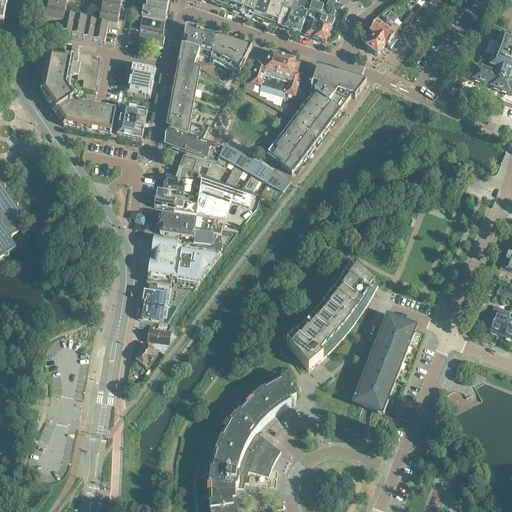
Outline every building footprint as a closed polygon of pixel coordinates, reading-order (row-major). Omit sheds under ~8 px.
[(0,0),(0,24),(4,25),(8,0),(0,0)] [(145,0),(145,1),(143,10),(133,8),(131,16),(141,18),(141,19),(143,19),(165,24),(169,0),(145,0)] [(229,0),(211,0),(211,3),(230,10),(234,2),(229,0)] [(254,19),(260,0),(229,0),(234,2),(230,10),(254,19)] [(266,23),(274,0),(260,0),(254,19),(266,23)] [(278,27),(283,12),(287,0),(274,0),(266,23),(278,27)] [(301,35),(312,3),(313,0),(287,0),(283,12),(287,13),(282,29),(300,36),(300,35),(301,35)] [(65,18),(68,6),(50,2),(45,24),(63,27),(65,18)] [(117,29),(121,7),(103,3),(99,25),(108,27),(117,29)] [(323,7),(312,3),(301,35),(313,40),(313,41),(319,24),(323,15),(324,12),(322,12),(323,7)] [(335,19),(323,15),(319,24),(313,41),(325,45),(335,19)] [(83,40),(86,22),(65,18),(63,27),(61,36),(83,40)] [(163,37),(165,24),(143,19),(140,33),(163,37)] [(377,25),(366,39),(370,42),(366,48),(377,57),(386,46),(388,48),(391,50),(397,41),(394,39),(395,39),(393,37),(398,30),(386,20),(380,28),(377,25)] [(105,45),(108,29),(108,27),(99,25),(86,22),(83,40),(105,45)] [(200,52),(205,34),(188,29),(187,29),(186,29),(186,30),(185,31),(183,46),(200,52)] [(217,39),(218,38),(205,34),(200,52),(198,56),(210,60),(212,56),(217,39)] [(165,39),(160,38),(140,35),(139,40),(129,39),(128,45),(139,46),(158,49),(158,50),(161,51),(161,50),(163,50),(165,39)] [(218,39),(217,39),(212,56),(210,60),(211,60),(211,59),(214,61),(212,64),(236,77),(237,74),(238,74),(252,49),(248,48),(248,49),(241,47),(242,46),(241,45),(240,46),(237,45),(237,44),(236,44),(235,45),(232,44),(232,43),(231,42),(230,43),(224,41),(224,40),(223,40),(222,41),(218,39)] [(511,42),(508,41),(502,59),(496,74),(478,67),(472,82),(491,88),(490,89),(509,96),(509,95),(511,96),(511,79),(510,79),(511,73),(511,42)] [(183,47),(181,58),(197,63),(198,62),(196,62),(198,56),(200,52),(183,46),(182,47),(183,47)] [(47,58),(45,71),(46,71),(45,76),(44,76),(41,94),(64,128),(111,137),(111,135),(117,136),(122,113),(120,113),(123,95),(127,96),(127,97),(150,101),(156,71),(133,67),(128,89),(121,88),(116,111),(80,104),(69,88),(71,76),(78,78),(77,81),(84,82),(82,89),(95,91),(99,69),(96,68),(98,62),(91,61),(92,58),(67,53),(64,54),(64,57),(65,59),(71,60),(71,63),(47,58)] [(265,54),(265,55),(262,65),(258,63),(251,85),(258,87),(285,95),(295,98),(302,76),(297,75),(300,65),(295,63),(295,62),(270,55),(270,56),(265,54)] [(186,154),(218,165),(223,150),(223,149),(220,148),(219,149),(215,147),(205,143),(210,135),(211,135),(219,119),(221,116),(223,113),(224,109),(225,110),(235,91),(234,91),(200,72),(179,64),(166,133),(164,146),(186,154)] [(280,168),(292,176),(299,166),(298,166),(301,162),(304,163),(307,159),(308,160),(308,159),(305,157),(308,152),(311,154),(314,150),(315,151),(315,150),(312,148),(315,143),(318,145),(321,141),(322,142),(322,141),(319,138),(322,134),(325,136),(328,132),(328,133),(329,132),(326,129),(329,125),(331,127),(335,123),(335,124),(336,123),(333,120),(336,116),(338,118),(342,114),(343,114),(341,112),(351,98),(355,100),(367,85),(317,70),(313,86),(309,85),(309,86),(310,87),(311,88),(312,89),(313,90),(313,91),(314,91),(316,92),(268,154),(282,165),(280,168)] [(122,109),(122,113),(117,136),(117,138),(142,143),(144,132),(145,128),(145,124),(146,124),(148,114),(139,112),(122,109)] [(224,147),(223,149),(223,150),(218,165),(212,181),(225,185),(235,168),(242,157),(224,147)] [(212,181),(218,165),(186,154),(180,170),(212,181)] [(258,166),(242,157),(235,168),(225,185),(243,191),(251,177),(258,166)] [(274,175),(258,166),(251,177),(243,191),(261,198),(267,186),(274,175)] [(190,174),(180,171),(175,169),(172,178),(166,177),(164,190),(168,191),(176,192),(176,195),(183,196),(183,193),(190,174)] [(290,185),(274,175),(267,186),(261,198),(277,203),(290,185)] [(253,198),(201,180),(197,206),(198,206),(196,216),(225,221),(231,204),(249,210),(253,198)] [(0,260),(3,258),(8,259),(9,255),(16,250),(11,243),(12,239),(19,234),(14,227),(15,223),(22,218),(18,211),(18,206),(14,205),(5,192),(6,187),(1,186),(0,185),(0,260)] [(169,201),(170,193),(157,191),(156,199),(156,200),(155,209),(154,209),(196,216),(198,206),(197,206),(169,201)] [(218,225),(159,215),(157,229),(161,230),(160,234),(159,235),(189,240),(189,245),(221,254),(221,250),(216,249),(215,251),(214,251),(216,237),(221,238),(222,230),(217,229),(218,225)] [(154,239),(147,286),(171,290),(172,282),(177,283),(198,287),(221,257),(183,251),(184,244),(183,243),(154,239)] [(511,252),(509,251),(507,256),(506,255),(504,261),(505,261),(502,269),(511,272),(511,252)] [(367,308),(371,301),(372,298),(378,288),(352,263),(349,270),(345,277),(344,280),(340,287),(338,289),(334,296),(332,299),(327,305),(325,308),(320,314),(318,317),(313,323),(311,325),(305,331),(303,333),(297,338),(295,340),(286,347),(306,371),(307,371),(309,373),(314,368),(320,363),(323,361),(330,354),(332,352),(338,346),(340,344),(345,338),(347,335),(354,327),(359,320),(360,317),(367,308)] [(144,290),(141,308),(176,313),(189,293),(148,286),(147,291),(144,290)] [(168,327),(176,313),(141,308),(139,322),(168,327)] [(501,338),(509,319),(510,315),(495,309),(492,317),(490,317),(488,322),(490,323),(487,330),(490,332),(490,333),(491,334),(491,335),(496,337),(496,336),(501,338)] [(511,315),(510,315),(509,319),(501,338),(506,340),(506,341),(511,343),(511,342),(511,315)] [(383,417),(404,363),(416,331),(385,319),(379,336),(359,386),(352,403),(377,413),(377,415),(383,417)] [(179,340),(171,335),(150,331),(148,344),(148,345),(148,346),(147,347),(145,346),(134,361),(145,369),(148,365),(149,366),(157,355),(156,354),(157,352),(165,358),(179,340)] [(236,491),(237,491),(239,485),(249,486),(250,479),(247,478),(248,475),(269,480),(269,479),(271,471),(272,470),(275,463),(280,455),(281,454),(256,436),(260,431),(269,422),(280,414),(291,407),(290,405),(292,404),(292,403),(296,401),(287,380),(280,383),(264,392),(252,401),(239,414),(230,426),(221,442),(215,456),(218,457),(214,474),(211,474),(209,488),(212,489),(212,507),(209,508),(209,511),(236,511),(236,504),(236,491)] [(427,452),(425,458),(430,461),(433,454),(427,452)]
